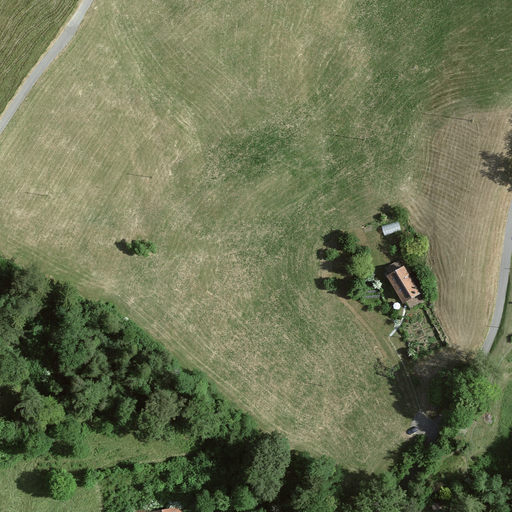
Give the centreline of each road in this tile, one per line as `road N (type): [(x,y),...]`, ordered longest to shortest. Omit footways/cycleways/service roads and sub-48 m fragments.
road 1 (unclassified): [(379,511),(400,495),(488,343),(511,229)]
road 2 (unclassified): [(0,126),(88,0)]
